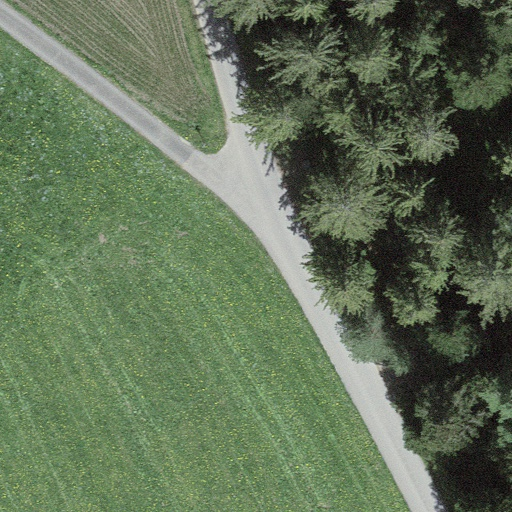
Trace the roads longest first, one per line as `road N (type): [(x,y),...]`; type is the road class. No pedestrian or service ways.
road 1 (unclassified): [(202,0),(275,208),(427,511)]
road 2 (track): [(0,19),(241,208),(275,208)]
